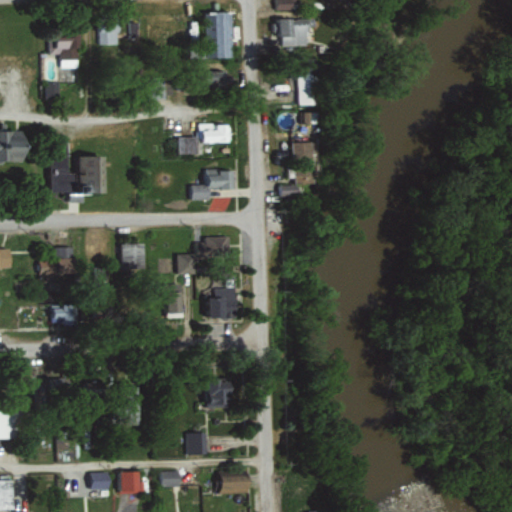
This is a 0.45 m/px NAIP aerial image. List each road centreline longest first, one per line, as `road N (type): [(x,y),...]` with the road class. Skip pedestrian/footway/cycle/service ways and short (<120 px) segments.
road 1 (residential): [(264,511),(246,0)]
road 2 (residential): [(0,346),(264,342)]
road 3 (residential): [(0,223),(255,216)]
